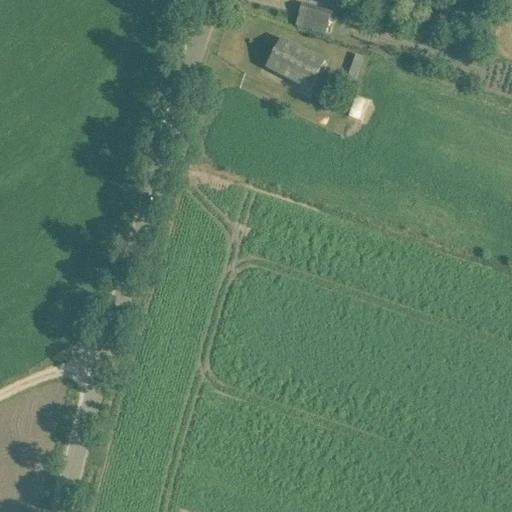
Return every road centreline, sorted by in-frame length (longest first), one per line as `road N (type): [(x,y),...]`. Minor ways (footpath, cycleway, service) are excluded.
road 1 (tertiary): [(64,511),(208,0)]
road 2 (unknown): [(125,0),(102,66),(36,0)]
